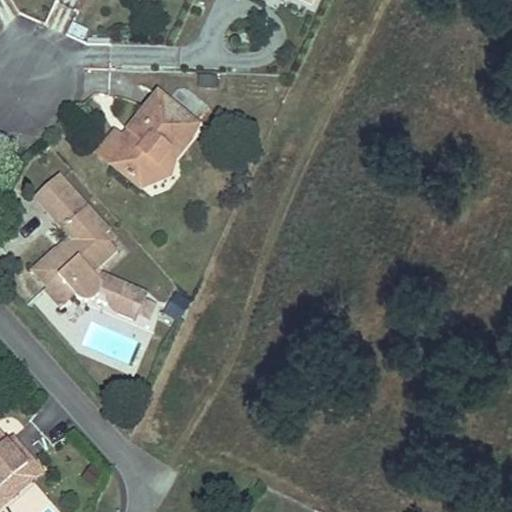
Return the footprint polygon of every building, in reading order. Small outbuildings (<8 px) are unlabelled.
[(297,0),(315,8),(318,0),(297,0)] [(136,142),(125,155),(112,171),(137,191),(142,185),(166,157),(171,161),(193,132),(157,103),(129,136),(136,142)] [(124,142),(125,155),(136,142),(129,136),(124,142)] [(166,157),(142,185),(170,174),(171,161),(166,157)] [(103,245),(107,241),(57,186),(33,207),(73,250),(58,264),(53,258),(29,279),(44,296),(57,285),(74,303),(77,306),(79,307),(80,307),(84,308),(86,308),(88,307),(91,306),(92,305),(94,303),(96,300),(98,297),(103,299),(107,301),(106,305),(107,309),(108,311),(108,313),(110,315),(112,317),(115,319),(131,326),(134,321),(146,326),(152,313),(140,308),(142,302),(99,282),(95,285),(90,280),(115,258),(111,254),(103,245)] [(116,249),(107,241),(103,245),(111,254),(116,249)] [(57,285),(44,296),(41,298),(58,317),(74,303),(57,285)] [(181,323),(190,304),(174,297),(165,315),(181,323)] [(0,492),(21,475),(0,451),(0,450),(0,492)] [(0,511),(31,487),(21,475),(0,492),(0,511)]
